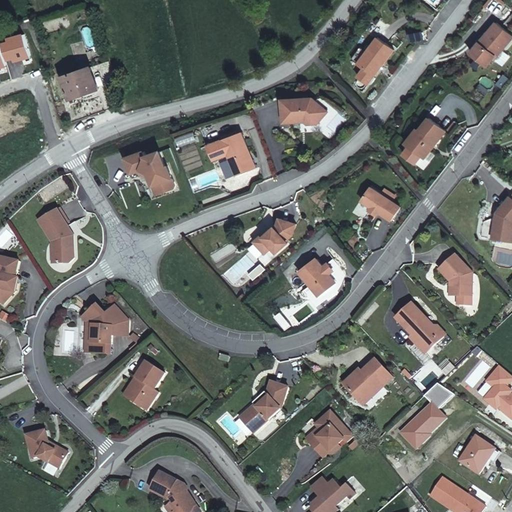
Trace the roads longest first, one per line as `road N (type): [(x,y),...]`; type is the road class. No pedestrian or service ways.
road 1 (residential): [(130,255),(161,301),(199,332),(247,347),(301,339),(346,310),(511,95)]
road 2 (residential): [(130,255),(293,187),(338,158),(468,0)]
road 3 (residential): [(67,149),(289,69),(350,0)]
road 4 (residential): [(116,456),(52,393),(38,346),(49,310),(69,290),(130,255)]
road 5 (residential): [(116,456),(166,426),(188,430),(212,445),(263,511)]
road 6 (residential): [(67,149),(130,255)]
